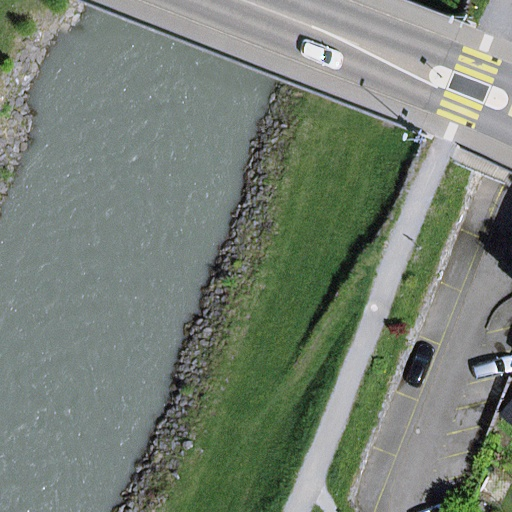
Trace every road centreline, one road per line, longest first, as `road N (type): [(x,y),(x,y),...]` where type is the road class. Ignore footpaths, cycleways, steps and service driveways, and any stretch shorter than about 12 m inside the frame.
road 1 (track): [(507,0),(298,511)]
road 2 (primary): [(511,108),(238,0)]
